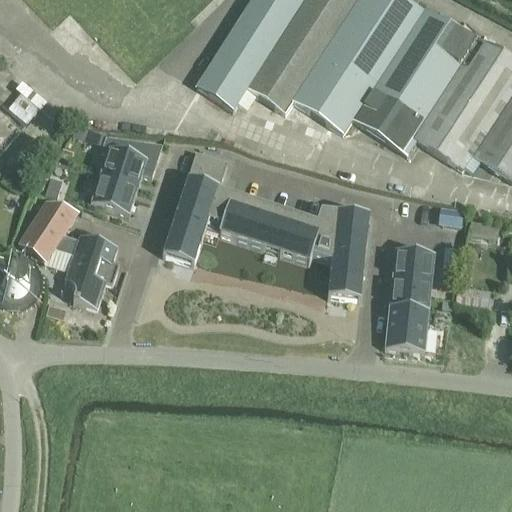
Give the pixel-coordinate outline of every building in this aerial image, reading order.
[(246,95),(306,0),(255,0),(196,94),(232,117),(246,95)] [(306,0),(246,95),(285,121),(293,108),(292,108),(330,49),(362,0),(306,0)] [(292,108),(293,108),(343,141),(352,127),(407,162),(416,147),(462,177),(472,163),(511,189),(511,65),(387,0),(362,0),(330,49),(292,108)] [(106,161),(99,182),(138,195),(142,183),(151,186),(162,152),(105,144),(100,159),(106,161)] [(196,160),(162,263),(193,273),(205,237),(310,272),(313,263),(331,268),(327,305),(360,308),(369,222),(321,213),(318,225),(219,193),(227,170),(196,160)] [(90,210),(129,223),(138,195),(99,182),(90,210)] [(72,263),(64,288),(66,289),(69,291),(71,294),(71,295),(72,296),(73,297),(73,300),(74,302),(74,305),(74,306),(72,310),(96,318),(105,292),(112,294),(118,275),(111,273),(117,256),(79,243),(77,247),(64,243),(79,221),(47,210),(19,253),(50,264),(54,257),(72,263)] [(440,215),(439,227),(442,232),(461,234),(463,218),(440,215)] [(445,254),(442,276),(454,277),(457,255),(445,254)] [(394,257),(388,313),(429,317),(435,261),(394,257)] [(0,304),(1,306),(3,310),(6,312),(9,314),(13,315),(17,315),(20,314),(23,312),(26,310),(28,308),(29,305),(31,302),(31,298),(30,294),(28,290),(26,286),(23,284),(20,282),(18,282),(16,281),(13,282),(9,283),(7,284),(5,285),(3,286),(2,288),(0,290),(0,304)] [(442,307),(441,315),(451,316),(452,308),(442,307)] [(388,313),(383,356),(424,361),(429,317),(388,313)]
